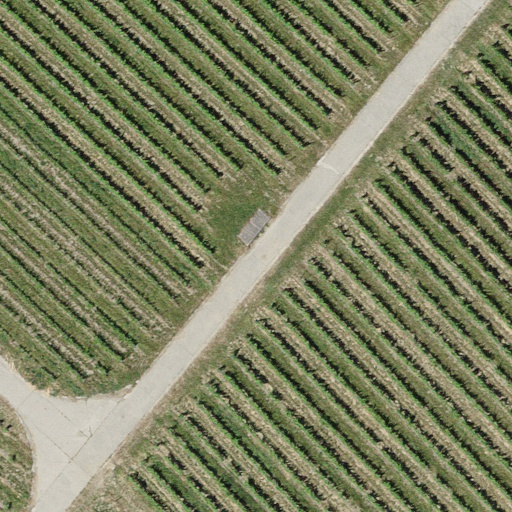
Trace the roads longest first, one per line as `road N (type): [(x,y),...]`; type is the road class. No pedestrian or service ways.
road 1 (track): [(465,0),(95,446)]
road 2 (track): [(0,357),(95,446)]
